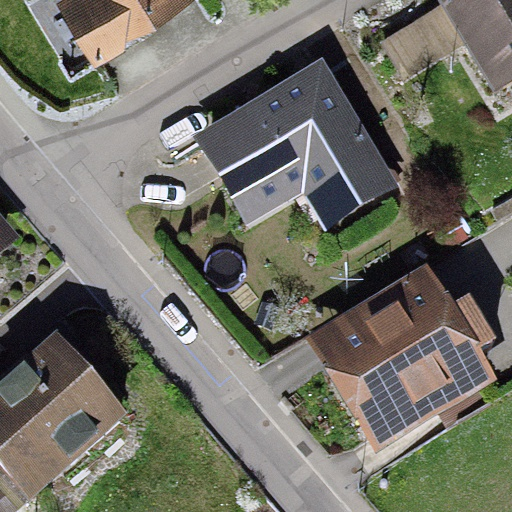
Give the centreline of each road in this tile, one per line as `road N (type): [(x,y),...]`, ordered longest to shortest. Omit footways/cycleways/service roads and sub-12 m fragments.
road 1 (residential): [(36,183),(313,511)]
road 2 (residential): [(36,183),(333,0)]
